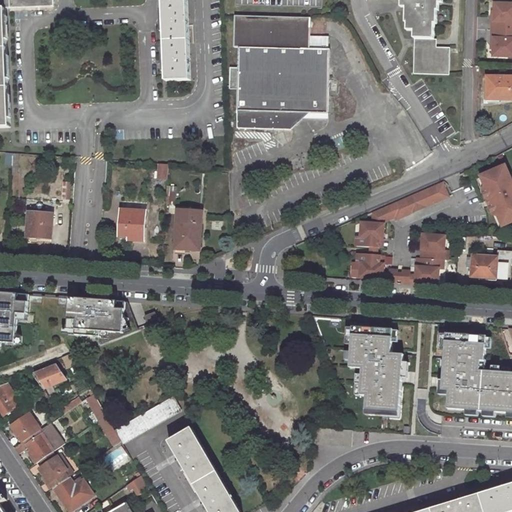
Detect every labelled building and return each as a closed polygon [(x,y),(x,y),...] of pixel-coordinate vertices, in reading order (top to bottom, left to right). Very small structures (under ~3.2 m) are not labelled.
[(55,6),(54,0),(0,0),(0,127),(11,127),(9,7),(13,7),(55,6)] [(163,0),(165,22),(166,62),(167,81),(192,80),(191,61),(189,20),(188,0),(163,0)] [(322,8),(322,0),(237,0),(237,6),(322,8)] [(415,39),(434,39),(434,24),(436,24),(437,11),(439,11),(439,3),(443,3),(443,0),(402,0),(402,7),(406,8),(406,22),(408,22),(407,31),(414,31),(414,39),(415,39)] [(495,29),(511,29),(511,3),(495,3),(494,12),(494,21),(496,21),(495,29)] [(312,20),(237,17),(236,49),(241,48),(238,128),(292,130),(293,112),(329,114),(331,50),(311,49),(312,20)] [(511,29),(495,29),(495,37),(494,37),(493,46),(493,55),(511,55),(511,29)] [(433,48),(434,39),(415,39),(415,47),(433,48)] [(448,75),(449,48),(433,48),(415,47),(414,74),(448,75)] [(487,98),(511,98),(511,75),(487,76),(487,98)] [(161,163),(160,177),(169,178),(170,164),(161,163)] [(511,222),(511,176),(507,164),(482,175),(482,177),(486,186),(484,191),(488,199),(505,192),(508,197),(491,205),(495,214),(500,215),(504,224),(504,226),(511,222)] [(71,199),(72,182),(65,181),(63,198),(71,199)] [(443,181),(391,203),(397,216),(398,218),(450,196),(443,181)] [(505,192),(488,199),(491,205),(508,197),(505,192)] [(391,203),(374,211),(373,224),(385,224),(385,222),(397,216),(391,203)] [(146,238),(148,212),(122,210),(120,236),(146,238)] [(176,247),(200,248),(202,224),(202,212),(179,210),(176,247)] [(53,239),(55,214),(30,212),(28,237),(53,239)] [(500,215),(495,214),(500,226),(504,224),(500,215)] [(373,224),(362,223),(361,237),(357,237),(357,246),(370,247),(379,248),(380,239),(384,239),(385,224),(373,224)] [(446,236),(423,235),(422,250),(426,250),(426,259),(422,258),(422,267),(418,267),(417,276),(417,282),(439,283),(440,269),(444,269),(445,260),(449,260),(449,251),(445,251),(446,236)] [(379,248),(370,247),(370,255),(379,255),(379,248)] [(511,251),(500,251),(499,258),(474,256),(474,258),(468,257),(467,268),(474,268),(473,279),(498,280),(498,279),(509,279),(510,265),(511,265),(511,251)] [(370,255),(359,254),(358,263),(362,263),(361,278),(384,279),(384,273),(385,264),(381,264),(381,255),(379,255),(370,255)] [(391,274),(384,273),(384,279),(384,283),(398,284),(399,270),(391,270),(391,274)] [(411,271),(403,271),(402,284),(417,285),(417,282),(417,276),(410,275),(411,271)] [(29,296),(0,293),(0,343),(17,344),(18,313),(28,314),(29,296)] [(124,304),(69,300),(66,329),(122,333),(124,304)] [(154,313),(145,316),(149,326),(158,323),(154,313)] [(352,326),(350,366),(363,367),(362,395),(367,395),(366,414),(401,416),(402,385),(404,354),(391,353),(392,341),(397,341),(398,328),(352,326)] [(486,335),(446,333),(443,390),(450,390),(449,409),(511,412),(511,372),(479,371),(480,359),(484,360),(486,335)] [(62,358),(67,369),(77,365),(71,354),(62,358)] [(66,381),(57,367),(34,375),(44,389),(66,381)] [(0,388),(0,409),(4,416),(22,404),(9,385),(0,388)] [(44,389),(28,401),(32,407),(48,396),(44,389)] [(94,395),(89,398),(102,420),(106,417),(94,395)] [(32,407),(36,414),(53,403),(48,396),(32,407)] [(122,445),(183,410),(176,396),(114,431),(122,445)] [(31,414),(13,427),(24,443),(26,441),(42,430),(31,414)] [(313,442),(352,445),(353,430),(314,427),(313,442)] [(239,511),(194,432),(172,444),(180,459),(176,461),(182,471),(185,469),(205,503),(201,505),(205,511),(239,511)] [(55,453),(44,436),(29,445),(30,447),(28,449),(38,464),(55,453)] [(28,449),(30,447),(29,445),(26,441),(24,443),(15,449),(19,454),(28,449)] [(51,483),(52,482),(64,474),(55,460),(41,469),(51,483)] [(64,474),(52,482),(55,488),(69,478),(66,473),(64,474)] [(138,474),(125,484),(134,496),(147,486),(138,474)] [(55,488),(66,504),(82,494),(75,484),(70,477),(69,478),(55,488)] [(84,479),(75,484),(82,494),(66,504),(71,511),(96,496),(84,479)] [(505,511),(511,510),(511,484),(510,485),(509,481),(498,484),(499,488),(461,500),(460,496),(449,499),(450,504),(421,511),(412,511),(412,510),(405,511),(505,511)] [(133,511),(128,503),(112,511),(133,511)]
